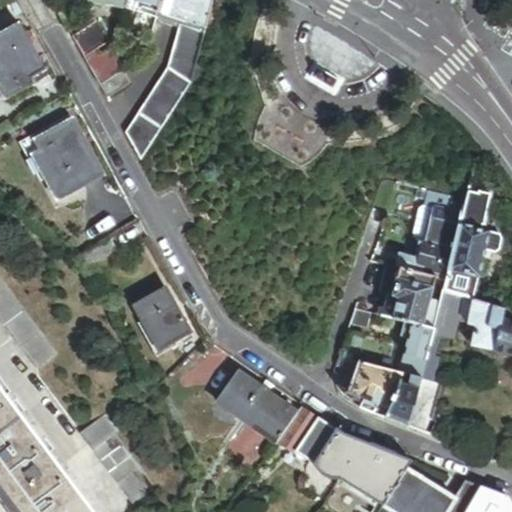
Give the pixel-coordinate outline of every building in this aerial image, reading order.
[(108,0),(91,0),(90,7),(107,12),(108,7),(106,6),(108,0)] [(130,0),(108,0),(106,6),(108,7),(127,13),(130,0)] [(162,0),(130,0),(127,13),(134,15),(137,6),(159,12),(162,0)] [(214,0),(162,0),(159,12),(158,17),(207,31),(214,0)] [(137,6),(134,15),(157,22),(158,17),(159,12),(137,6)] [(72,29),(78,19),(74,11),(65,16),(72,29)] [(75,33),(72,29),(65,16),(60,18),(70,35),(75,33)] [(84,27),(78,19),(72,29),(75,33),(84,27)] [(91,59),(111,45),(100,24),(79,39),(91,59)] [(0,73),(2,76),(0,76),(0,91),(8,104),(35,88),(36,90),(38,89),(34,81),(51,71),(49,70),(47,71),(21,27),(0,39),(0,73)] [(129,138),(142,162),(145,167),(194,84),(206,36),(181,27),(170,70),(129,138)] [(86,63),(91,59),(79,39),(74,42),(86,63)] [(136,65),(118,40),(111,45),(91,59),(86,63),(102,90),(107,87),(124,74),(136,65)] [(124,74),(107,87),(108,87),(114,99),(127,89),(132,85),(124,74)] [(108,87),(107,87),(102,90),(109,103),(113,100),(114,99),(108,87)] [(36,157),(50,182),(62,202),(107,176),(75,121),(61,129),(39,142),(44,152),(36,157)] [(46,184),(50,182),(36,157),(44,152),(39,142),(61,129),(59,124),(23,144),(46,184)] [(455,199),(429,192),(425,206),(421,208),(414,237),(415,237),(426,244),(437,203),(465,210),(466,208),(454,204),(455,199)] [(461,226),(465,210),(437,203),(426,244),(443,249),(448,228),(460,231),(461,226)] [(466,211),(463,226),(481,231),(486,216),(466,211)] [(463,226),(461,226),(460,231),(455,252),(450,271),(480,279),(487,252),(491,234),(481,231),(463,226)] [(499,236),(491,234),(487,252),(494,253),(498,252),(501,239),(499,236)] [(119,247),(112,236),(82,252),(89,263),(119,247)] [(421,265),(426,245),(418,241),(417,244),(412,263),(421,265)] [(443,249),(426,244),(426,245),(421,265),(420,269),(425,270),(431,272),(448,276),(449,276),(450,271),(455,252),(443,249)] [(405,260),(402,270),(424,275),(424,274),(425,270),(420,269),(421,265),(412,263),(405,260)] [(395,297),(402,271),(388,267),(381,293),(391,296),(395,297)] [(424,275),(402,270),(402,271),(395,297),(400,298),(395,318),(395,320),(406,323),(425,327),(425,326),(428,317),(432,301),(438,279),(424,275)] [(480,279),(450,271),(449,276),(445,291),(446,292),(465,299),(474,302),(475,301),(480,279)] [(447,280),(448,276),(431,272),(430,276),(447,280)] [(0,324),(33,367),(55,351),(0,279),(0,324)] [(196,334),(170,289),(139,307),(163,352),(196,334)] [(465,299),(446,292),(435,336),(454,341),(459,322),(465,299)] [(385,315),(395,318),(400,298),(395,297),(391,296),(385,315)] [(474,302),(465,299),(459,322),(471,324),(474,302)] [(441,303),(432,301),(428,317),(437,319),(441,303)] [(511,313),(475,301),(474,302),(471,324),(480,326),(476,346),(511,354),(511,313)] [(373,314),(357,309),(352,326),(369,330),(373,314)] [(437,319),(428,317),(425,326),(434,329),(437,319)] [(422,380),(435,330),(425,327),(406,323),(403,337),(411,339),(402,374),(408,376),(422,380)] [(354,333),(347,352),(356,355),(395,367),(401,345),(354,333)] [(347,352),(345,359),(354,362),(356,355),(347,352)] [(345,359),(341,358),(339,366),(363,372),(367,365),(354,362),(345,359)] [(367,365),(363,372),(354,394),(366,399),(380,405),(390,410),(396,383),(399,373),(367,365)] [(408,376),(402,374),(399,373),(396,383),(405,385),(408,376)] [(220,402),(278,444),(302,411),(240,374),(220,402)] [(410,427),(422,380),(408,376),(405,385),(396,383),(390,410),(387,418),(410,427)] [(444,385),(422,380),(410,427),(433,436),(437,421),(436,420),(444,385)] [(91,511),(0,390),(0,486),(19,511),(91,511)] [(366,399),(361,409),(376,414),(380,405),(366,399)] [(91,449),(114,433),(118,429),(105,412),(78,433),(91,449)] [(318,466),(339,430),(323,419),(299,454),(318,466)] [(347,436),(339,430),(318,466),(321,472),(326,477),(330,479),(334,480),(342,480),(345,475),(364,442),(347,436)] [(154,487),(114,433),(91,449),(131,504),(154,487)] [(386,451),(364,442),(345,475),(364,486),(386,451)] [(361,491),(386,507),(409,469),(414,462),(386,451),(364,486),(361,491)] [(409,469),(386,507),(395,511),(469,511),(473,505),(459,497),(409,469)] [(342,480),(361,491),(364,486),(345,475),(342,480)] [(483,488),(467,482),(459,497),(473,505),(483,488)] [(0,511),(19,511),(0,486),(0,511)] [(483,488),(473,505),(469,511),(511,511),(511,502),(508,497),(483,488)]
